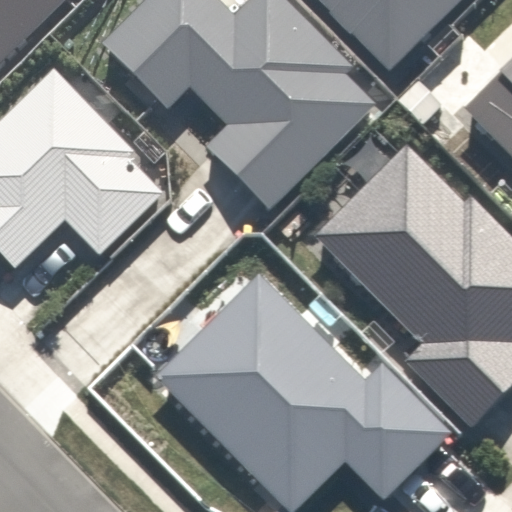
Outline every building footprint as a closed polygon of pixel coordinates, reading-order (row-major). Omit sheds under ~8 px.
[(0,0),(0,107),(114,3),(111,0),(0,0)] [(217,144),(280,211),(386,110),(356,78),(370,65),(308,0),(243,0),(241,2),(239,0),(147,0),(104,41),(172,113),(205,82),(242,121),(217,144)] [(344,0),(397,56),(456,0),(344,0)] [(78,211),(110,247),(177,189),(68,63),(0,121),(0,234),(21,259),(78,211)] [(511,77),(477,111),(511,147),(511,77)] [(511,239),(422,149),(326,243),(430,349),(416,362),(477,424),(511,390),(511,239)] [(270,286),(170,382),(291,509),(351,452),(386,489),(450,428),(392,367),(363,383),(270,286)]
